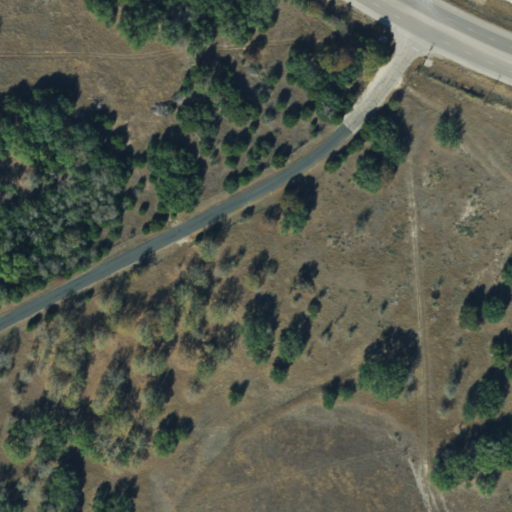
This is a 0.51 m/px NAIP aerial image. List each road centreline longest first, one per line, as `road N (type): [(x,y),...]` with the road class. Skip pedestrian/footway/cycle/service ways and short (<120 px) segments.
road 1 (residential): [(0,326),(248,198),(325,149),(375,103),(429,18)]
road 2 (secondary): [(511,57),(395,0)]
